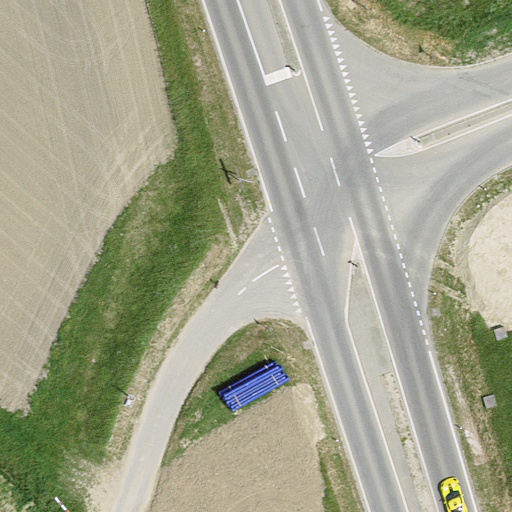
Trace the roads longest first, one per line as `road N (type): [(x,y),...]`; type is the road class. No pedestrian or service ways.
road 1 (track): [(129,511),(170,391),(211,325),(256,291),(348,259)]
road 2 (secondary): [(427,511),(326,187)]
road 3 (tertiary): [(326,187),(511,112)]
road 4 (secondary): [(326,187),(261,0)]
